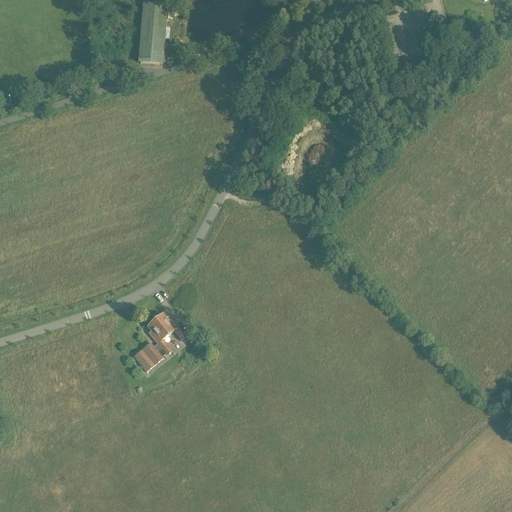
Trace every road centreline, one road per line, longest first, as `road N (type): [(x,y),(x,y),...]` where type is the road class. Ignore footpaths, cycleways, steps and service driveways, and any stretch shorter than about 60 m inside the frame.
road 1 (residential): [(0,336),(143,289),(195,233),(299,40)]
road 2 (residential): [(0,124),(142,77),(299,40)]
road 3 (unknown): [(511,404),(399,511)]
